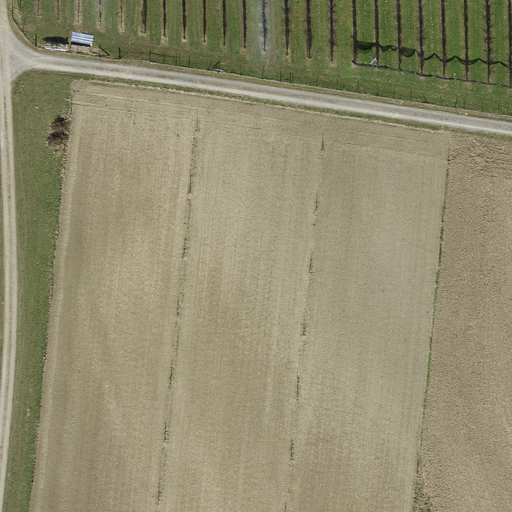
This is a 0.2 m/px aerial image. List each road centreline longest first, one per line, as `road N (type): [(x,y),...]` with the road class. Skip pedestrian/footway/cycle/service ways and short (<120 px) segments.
road 1 (track): [(8,59),(511,132)]
road 2 (track): [(6,0),(11,343),(0,465)]
